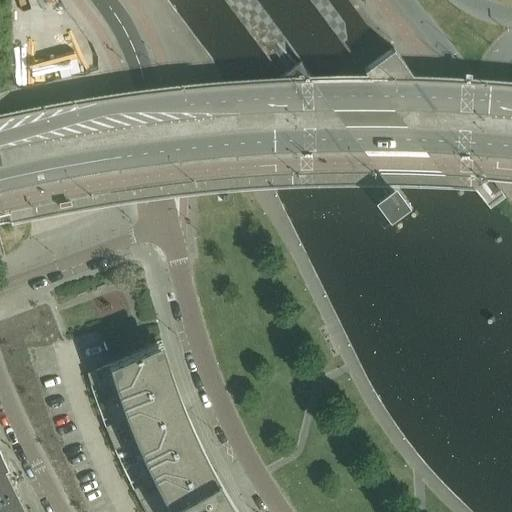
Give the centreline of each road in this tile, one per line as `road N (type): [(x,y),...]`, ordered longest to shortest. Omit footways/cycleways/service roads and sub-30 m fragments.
road 1 (secondary): [(511,100),(373,95),(122,106),(0,137)]
road 2 (secondary): [(0,174),(273,137),(511,145)]
road 3 (residential): [(281,511),(208,371),(170,231)]
road 4 (tertiary): [(170,231),(141,67),(106,0)]
road 5 (residential): [(0,289),(170,231)]
road 6 (tertiary): [(406,0),(498,123)]
road 7 (residential): [(62,511),(0,386)]
